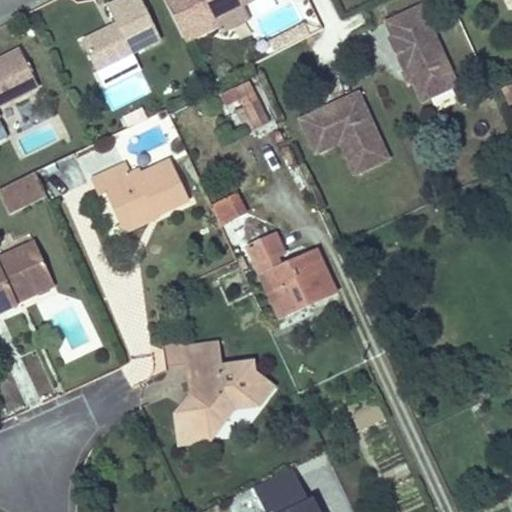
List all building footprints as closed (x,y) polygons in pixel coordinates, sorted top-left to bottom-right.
[(118,25),(82,42),(99,74),(163,41),(162,40),(155,24),(141,0),(122,0),(109,7),(118,25)] [(205,0),(217,22),(246,8),(260,0),(205,0)] [(246,8),(217,22),(223,36),(252,21),(246,8)] [(457,92),(421,12),(387,28),(394,43),(388,46),(402,77),(407,75),(422,107),(457,92)] [(0,108),(41,88),(23,51),(0,61),(0,108)] [(131,60),(97,75),(103,88),(137,72),(131,60)] [(511,84),(502,89),(508,103),(511,101),(511,84)] [(235,90),(221,96),(225,107),(240,101),(235,90)] [(298,126),(310,152),(334,141),(338,149),(338,150),(353,181),(387,166),(356,100),(329,112),(328,116),(323,119),(320,117),(298,126)] [(257,101),(236,111),(248,134),(269,124),(257,101)] [(125,118),(129,128),(148,119),(143,110),(125,118)] [(338,149),(334,141),(310,152),(314,160),(338,150),(338,149)] [(73,156),(36,174),(46,198),(49,204),(88,185),(74,156),(73,156)] [(109,192),(124,224),(157,210),(159,214),(190,199),(171,162),(134,179),(126,165),(95,180),(102,196),(109,192)] [(36,174),(14,185),(25,208),(46,198),(36,174)] [(14,185),(2,191),(12,213),(25,208),(14,185)] [(240,195),(213,207),(221,225),(248,213),(240,195)] [(157,210),(124,224),(128,232),(160,217),(159,214),(157,210)] [(248,248),(278,313),(301,303),(304,307),(335,293),(316,253),(282,269),(277,256),(285,252),(276,235),(248,248)] [(17,303),(13,295),(53,278),(37,242),(0,258),(0,314),(18,306),(17,303)] [(53,278),(13,295),(17,303),(56,285),(53,278)] [(301,303),(278,313),(280,318),(304,307),(301,303)] [(177,412),(179,427),(194,426),(202,432),(216,431),(233,409),(259,406),(272,388),(254,375),(253,364),(219,367),(217,344),(186,348),(191,393),(177,412)] [(194,426),(179,427),(181,443),(210,439),(216,431),(202,432),(194,426)] [(321,511),(314,497),(309,499),(295,470),(255,489),(265,510),(261,511),(321,511)] [(254,491),(235,498),(239,511),(259,511),(262,511),(254,491)]
